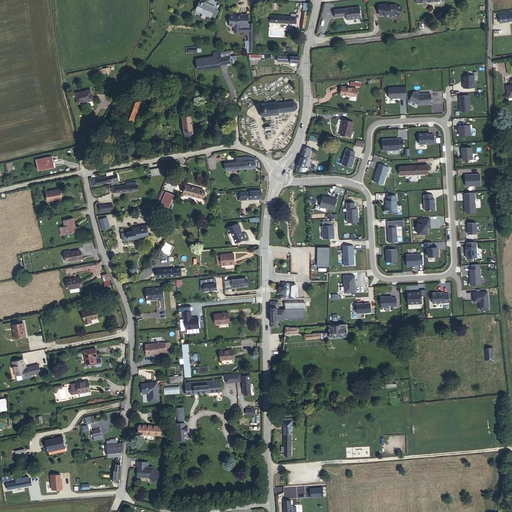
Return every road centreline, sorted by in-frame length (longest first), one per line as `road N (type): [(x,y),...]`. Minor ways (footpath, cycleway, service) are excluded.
road 1 (residential): [(235,145),(84,170),(101,249),(130,316),(120,493)]
road 2 (residential): [(355,182),(368,196),(378,276),(440,277),(453,267),(446,127),(433,119),(378,122),(367,151)]
road 3 (tertiary): [(278,174),(265,239),(271,503)]
road 4 (track): [(490,67),(511,389)]
road 5 (track): [(0,190),(84,170),(51,0)]
road 6 (tertiary): [(319,0),(304,124),(278,174)]
road 7 (unknown): [(418,453),(269,466)]
